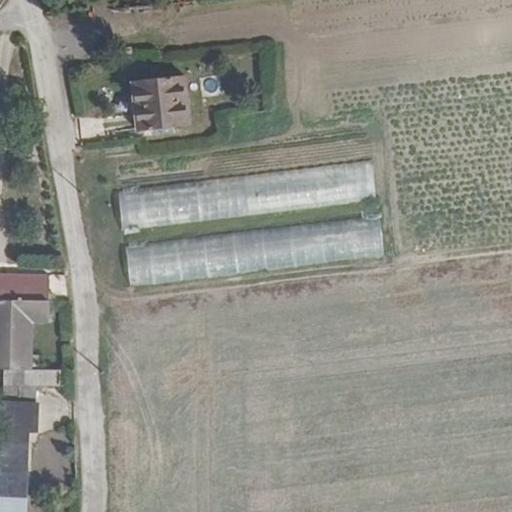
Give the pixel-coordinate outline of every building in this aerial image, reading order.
[(126,50),(117,52),(119,64),(129,62),(126,50)] [(181,82),(128,87),(133,136),(185,130),(181,82)] [(122,226),(372,199),(368,164),(299,172),(299,171),(118,191),(122,226)] [(375,221),(125,242),(128,281),(378,260),(375,221)] [(0,368),(9,370),(14,278),(0,276),(0,368)] [(15,370),(15,380),(34,381),(35,362),(37,329),(51,329),(53,281),(19,278),(18,308),(16,308),(13,369),(15,370)] [(45,363),(35,362),(34,381),(44,381),(45,363)] [(9,380),(2,499),(27,500),(31,431),(36,431),(37,411),(42,411),(42,402),(49,402),(50,395),(63,395),(64,382),(44,381),(34,381),(15,380),(9,380)]
